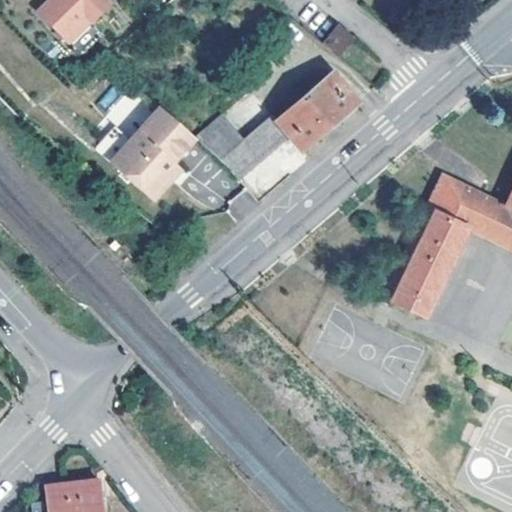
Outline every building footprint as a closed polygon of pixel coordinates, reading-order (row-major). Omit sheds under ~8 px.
[(86,21),(105,3),(101,0),(44,0),(33,12),(63,42),(85,20),(86,21)] [(353,38),(335,23),(320,41),(339,56),(353,38)] [(354,101),(330,72),(275,118),(269,111),(241,135),(221,112),(194,136),(225,162),(237,178),(288,133),(300,147),(354,101)] [(191,137),(156,104),(126,137),(111,124),(92,145),(146,195),(153,195),(165,182),(165,175),(160,171),(169,162),(191,137)] [(214,202),(230,193),(206,148),(180,161),(188,176),(198,171),(214,202)] [(165,182),(176,169),(169,162),(160,171),(165,175),(165,182)] [(489,236),(504,204),(441,173),(383,294),(423,313),(465,225),(489,236)] [(240,221),(258,205),(245,190),(227,206),(240,221)] [(511,207),(504,204),(489,236),(511,247),(511,207)] [(103,511),(100,478),(48,484),(51,511),(103,511)]
